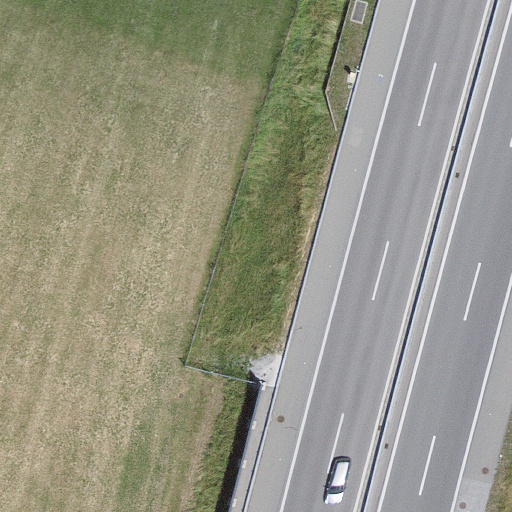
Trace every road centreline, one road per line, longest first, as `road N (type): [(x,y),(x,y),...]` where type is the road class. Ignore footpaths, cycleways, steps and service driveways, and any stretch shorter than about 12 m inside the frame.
road 1 (motorway): [(454,0),(320,511)]
road 2 (motorway): [(417,511),(511,148)]
